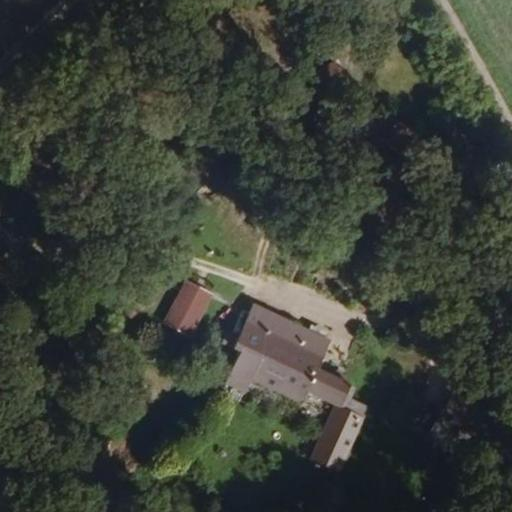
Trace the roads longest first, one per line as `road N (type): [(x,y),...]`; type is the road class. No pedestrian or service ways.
road 1 (track): [(67,238),(165,259),(511,369)]
road 2 (track): [(511,139),(424,0)]
